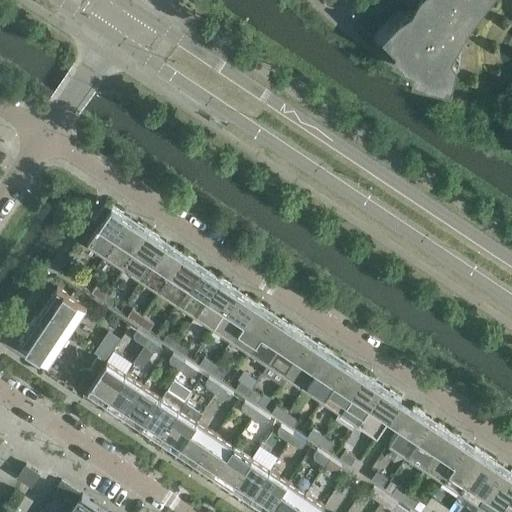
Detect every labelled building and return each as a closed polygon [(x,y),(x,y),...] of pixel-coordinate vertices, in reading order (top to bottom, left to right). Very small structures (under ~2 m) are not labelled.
[(452,53),(468,25),(462,21),(471,5),(474,7),(478,0),(419,0),(411,16),(403,16),(388,32),(401,45),(397,52),(418,64),(416,73),(451,82),(456,60),(452,53)] [(107,252),(130,219),(131,216),(106,200),(94,219),(100,223),(88,240),(107,252)] [(125,264),(149,228),(131,216),(130,219),(107,252),(125,264)] [(149,228),(125,264),(143,276),(167,240),(149,228)] [(161,288),(185,252),(167,240),(143,276),(161,288)] [(179,300),(202,267),(203,264),(185,252),(161,288),(179,300)] [(197,312),(221,276),(203,264),(202,267),(179,300),(197,312)] [(78,282),(83,274),(72,266),(66,274),(78,282)] [(215,324),(238,290),(239,288),(221,276),(197,312),(215,324)] [(103,298),(108,291),(97,283),(92,291),(103,298)] [(69,334),(88,306),(58,286),(39,315),(69,334)] [(233,336),(257,300),(239,288),(238,290),(215,324),(233,336)] [(114,306),(119,298),(108,291),(103,298),(114,306)] [(252,348),(274,315),(275,312),(257,300),(233,336),(252,348)] [(139,322),(144,314),(133,307),(128,315),(139,322)] [(270,360),(293,324),(275,312),(274,315),(252,348),(270,360)] [(150,329),(155,322),(144,314),(139,322),(150,329)] [(49,363),(69,334),(39,315),(19,343),(49,363)] [(287,372),(310,339),(311,336),(293,324),(270,360),(287,372)] [(150,336),(137,328),(134,333),(135,337),(145,344),(150,336)] [(175,346),(180,338),(169,331),(164,339),(175,346)] [(162,344),(150,336),(145,344),(154,350),(159,349),(162,344)] [(305,384),(329,348),(311,336),(310,339),(287,372),(305,384)] [(186,353),(191,346),(180,338),(175,346),(186,353)] [(329,348),(305,384),(323,396),(347,360),(329,348)] [(186,360),(173,352),(170,357),(171,361),(181,368),(186,360)] [(98,372),(106,360),(99,354),(92,364),(93,368),(98,372)] [(211,370),(216,362),(205,355),(200,363),(211,370)] [(106,401),(126,371),(108,359),(88,389),(106,401)] [(198,368),(186,360),(181,368),(190,374),(195,373),(198,368)] [(341,408),(365,372),(347,360),(323,396),(341,408)] [(222,377),(227,370),(216,362),(211,370),(222,377)] [(124,413),(144,383),(126,371),(106,401),(124,413)] [(341,408),(359,420),(383,384),(365,372),(341,408)] [(222,384),(209,376),(206,381),(207,385),(217,392),(222,384)] [(247,394),(252,386),(241,379),(236,387),(247,394)] [(142,425),(162,395),(144,383),(124,413),(142,425)] [(234,392),(222,384),(217,392),(226,398),(231,397),(234,392)] [(378,433),(402,397),(383,384),(359,420),(378,433)] [(258,401),(263,394),(252,386),(247,394),(258,401)] [(160,437),(180,407),(162,395),(142,425),(160,437)] [(258,408),(245,400),(242,405),(243,409),(252,416),(258,408)] [(283,418),(288,411),(277,403),(272,411),(283,418)] [(389,440),(408,453),(432,417),(413,404),(389,440)] [(178,449),(198,419),(180,407),(160,437),(178,449)] [(270,416),(258,408),(252,416),(262,422),(267,421),(270,416)] [(294,426),(299,418),(288,411),(283,418),(294,426)] [(426,465),(450,429),(432,417),(408,453),(426,465)] [(196,461),(216,431),(198,419),(178,449),(196,461)] [(294,432),(282,424),(278,429),(279,433),(289,440),(294,432)] [(319,442),(324,434),(313,427),(308,435),(319,442)] [(426,465),(444,477),(468,441),(450,429),(426,465)] [(214,473),(234,443),(216,431),(196,461),(214,473)] [(306,441),(294,432),(289,440),(299,446),(303,445),(306,441)] [(330,449),(335,442),(324,434),(319,442),(330,449)] [(462,489),(486,453),(468,441),(444,477),(462,489)] [(233,485),(252,455),(234,443),(214,473),(233,485)] [(330,456),(318,448),(314,453),(315,457),(325,464),(330,456)] [(351,464),(356,456),(345,448),(340,456),(351,464)] [(462,489),(480,501),(504,465),(486,453),(462,489)] [(251,497),(271,467),(252,455),(233,485),(251,497)] [(342,464),(330,456),(325,464),(335,470),(339,469),(342,464)] [(32,484),(40,472),(27,463),(19,475),(32,484)] [(497,511),(498,511),(511,491),(511,469),(504,465),(480,501),(497,511)] [(269,509),(289,479),(271,467),(251,497),(269,509)] [(383,485),(388,477),(377,469),(372,477),(383,485)] [(272,511),(292,511),(307,491),(289,479),(269,509),(272,511)] [(404,499),(409,491),(398,484),(393,491),(404,499)] [(386,494),(374,486),(371,490),(371,495),(381,501),(386,494)] [(12,503),(20,492),(20,491),(19,491),(15,488),(8,499),(7,500),(8,500),(12,503)] [(320,511),(325,504),(307,491),(292,511),(320,511)] [(415,506),(420,498),(409,491),(404,499),(415,506)] [(511,511),(511,491),(498,511),(511,511)] [(67,511),(96,511),(102,505),(83,493),(77,501),(69,496),(61,508),(67,511)] [(399,502),(386,494),(381,501),(391,508),(395,507),(399,502)]
